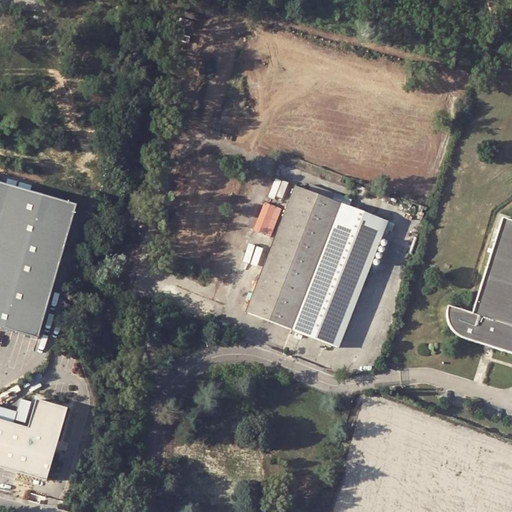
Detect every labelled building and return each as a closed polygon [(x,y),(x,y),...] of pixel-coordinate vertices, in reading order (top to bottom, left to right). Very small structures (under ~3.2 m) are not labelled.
[(0,320),(47,334),(84,207),(0,182),(0,320)] [(340,345),(387,221),(293,183),(245,309),(340,345)] [(511,355),(511,223),(495,219),(468,316),(444,309),(445,325),(451,336),(511,355)] [(35,424),(0,413),(0,466),(4,468),(17,472),(51,481),(55,479),(56,475),(62,454),(77,405),(43,395),(35,424)] [(43,495),(30,492),(28,501),(40,504),(43,495)]
